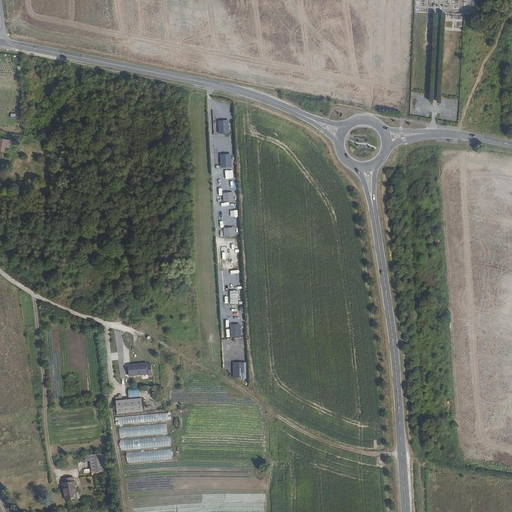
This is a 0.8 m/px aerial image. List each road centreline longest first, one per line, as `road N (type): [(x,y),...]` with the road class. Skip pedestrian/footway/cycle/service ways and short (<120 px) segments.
road 1 (track): [(402,455),(308,432),(144,336),(37,298),(0,270)]
road 2 (track): [(477,152),(419,148),(405,166),(421,511)]
road 3 (secondary): [(304,116),(239,90),(0,41)]
road 4 (secondary): [(405,511),(394,351),(371,201)]
road 5 (track): [(63,477),(46,429),(37,298)]
road 6 (track): [(402,455),(420,457),(432,475),(511,488)]
